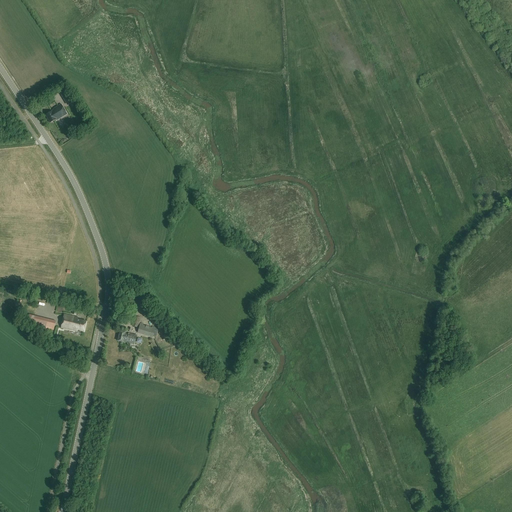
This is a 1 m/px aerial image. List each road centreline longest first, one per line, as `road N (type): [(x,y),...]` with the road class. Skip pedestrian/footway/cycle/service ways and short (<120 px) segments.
road 1 (secondary): [(62,511),(108,278),(66,167),(0,68)]
road 2 (unknown): [(88,391),(120,401),(93,511)]
